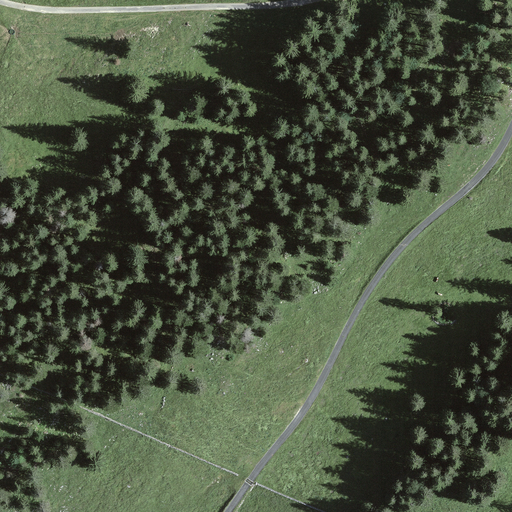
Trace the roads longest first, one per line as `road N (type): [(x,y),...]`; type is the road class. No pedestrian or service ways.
road 1 (track): [(511,124),(490,163),(377,279),(297,422),(228,511)]
road 2 (track): [(0,1),(60,10),(311,0)]
